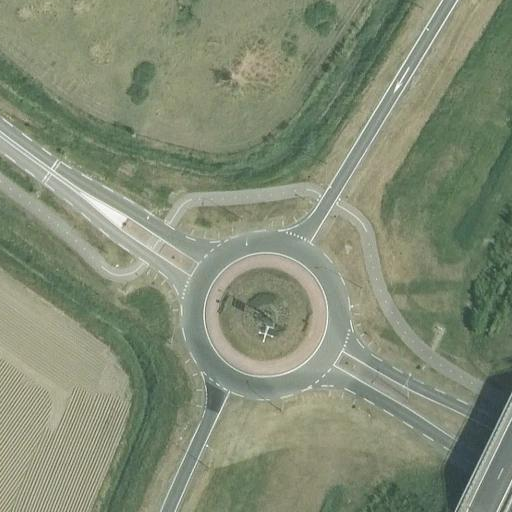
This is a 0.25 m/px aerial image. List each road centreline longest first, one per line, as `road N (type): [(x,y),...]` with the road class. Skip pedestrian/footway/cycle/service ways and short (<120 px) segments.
road 1 (trunk): [(453,0),(296,252)]
road 2 (trunk): [(313,369),(511,478)]
road 3 (trunk): [(511,434),(332,338)]
road 4 (trunk): [(223,378),(165,511)]
road 5 (tertiary): [(220,259),(133,213),(91,201)]
road 6 (tertiary): [(91,201),(193,299)]
